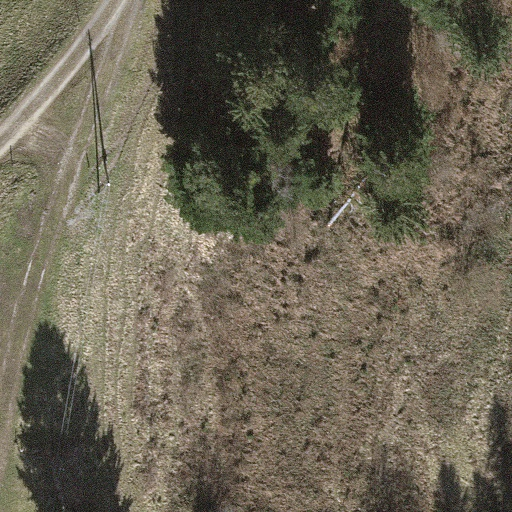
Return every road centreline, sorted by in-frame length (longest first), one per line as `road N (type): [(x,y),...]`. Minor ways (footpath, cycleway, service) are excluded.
road 1 (track): [(16,124),(75,164),(24,317),(0,422)]
road 2 (track): [(0,141),(117,0)]
road 3 (track): [(75,164),(133,0)]
